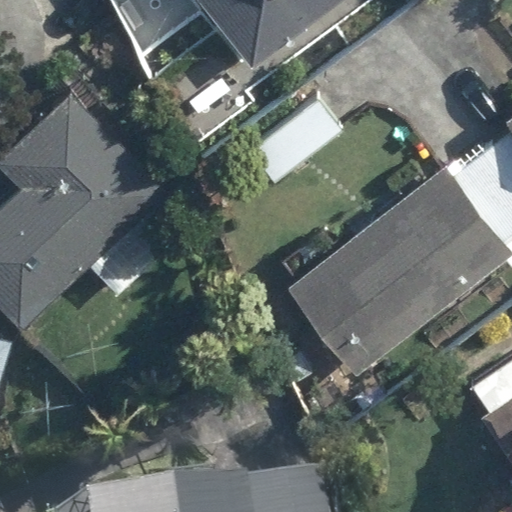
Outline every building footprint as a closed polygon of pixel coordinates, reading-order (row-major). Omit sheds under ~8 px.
[(220,0),(258,51),(327,0),(220,0)] [(177,188),(73,64),(0,125),(0,138),(28,172),(0,194),(0,284),(26,315),(95,257),(120,287),(179,238),(153,208),(177,188)] [(347,123),(320,88),(251,139),(278,175),(347,123)] [(331,220),(279,260),(361,368),(511,253),(511,229),(461,163),(456,156),(346,239),(331,220)] [(0,398),(18,331),(0,326),(0,398)] [(511,348),(467,378),(511,446),(511,348)] [(326,511),(321,478),(97,511),(326,511)]
